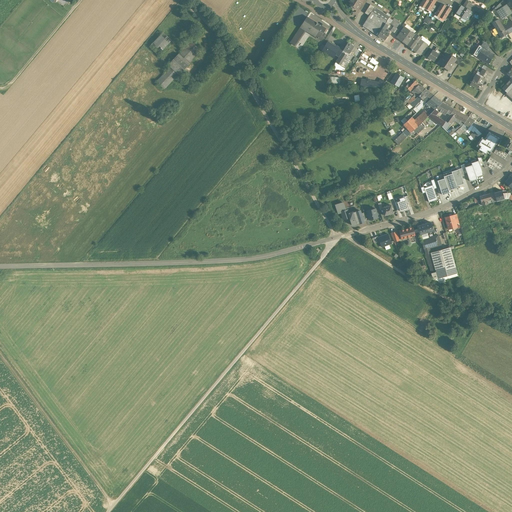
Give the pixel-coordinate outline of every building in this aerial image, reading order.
[(355,0),(355,2),(352,0),(350,0),(349,2),(351,3),(349,5),(357,10),(363,0),(355,0)] [(423,0),(420,5),(425,8),(429,0),(423,0)] [(435,0),(429,0),(425,8),(430,11),(436,0),(435,0)] [(468,2),(465,8),(471,12),(474,6),(468,2)] [(435,14),(440,17),(446,7),(441,4),(439,8),(435,14)] [(511,13),(511,12),(507,4),(503,7),(498,10),(504,18),(503,19),(505,23),(507,25),(511,32),(511,31),(511,22),(508,16),(511,13)] [(370,5),(365,13),(369,16),(372,12),(374,8),(370,5)] [(465,8),(461,6),(457,13),(456,13),(462,17),(463,16),(464,16),(468,18),(472,12),(471,12),(465,8)] [(451,9),(446,7),(440,17),(445,20),(445,19),(448,14),(451,9)] [(496,7),(491,12),(487,15),(491,21),(500,16),(502,20),(503,19),(504,18),(498,10),(496,7)] [(389,17),(374,8),(372,12),(387,21),(389,17)] [(372,12),(369,16),(362,26),(378,36),(382,29),(382,28),(385,25),(387,21),(372,12)] [(428,16),(424,20),(430,24),(433,20),(428,16)] [(319,25),(307,17),(300,27),(301,27),(305,30),(313,35),(317,30),(316,29),(319,25)] [(501,25),(498,20),(492,23),(501,38),(507,34),(501,25)] [(398,25),(392,21),(390,24),(393,27),(390,31),(393,33),(396,28),(398,25)] [(505,23),(501,25),(507,34),(511,32),(507,25),(505,23)] [(326,29),(319,25),(316,29),(317,30),(313,35),(321,40),(325,34),(323,33),(326,29)] [(401,31),(398,37),(403,41),(410,31),(405,27),(401,31)] [(384,30),(382,29),(378,36),(384,40),(389,34),(384,30)] [(154,42),(163,50),(173,39),(164,31),(154,42)] [(298,31),(290,43),(294,46),(295,44),(302,34),(298,31)] [(410,31),(403,41),(408,45),(415,35),(410,31)] [(415,35),(408,45),(411,47),(412,48),(413,48),(419,39),(420,38),(415,34),(415,35)] [(430,42),(422,36),(420,38),(419,39),(427,45),(430,42)] [(419,39),(413,48),(412,48),(412,49),(413,49),(420,54),(420,55),(427,45),(419,39)] [(191,42),(179,54),(188,63),(200,50),(191,42)] [(335,47),(327,42),(322,51),(330,56),(331,55),(334,57),(335,55),(339,57),(343,50),(344,48),(340,46),(339,48),(336,46),(335,47)] [(300,48),(295,44),(294,46),(290,43),(286,48),(295,55),(300,48)] [(354,46),(348,43),(344,48),(343,50),(349,54),(349,53),(354,46)] [(486,50),(482,47),(482,48),(476,56),(488,64),(494,55),(486,50)] [(349,54),(343,50),(339,57),(332,68),(344,70),(353,55),(349,53),(349,54)] [(432,50),(427,57),(428,58),(431,59),(434,62),(439,54),(435,52),(432,50)] [(455,59),(447,53),(440,64),(449,70),(454,62),(455,59)] [(179,54),(178,54),(172,61),(168,65),(170,67),(178,74),(179,75),(189,64),(188,63),(179,54)] [(462,60),(457,57),(455,59),(454,62),(459,65),(462,60)] [(170,67),(157,82),(164,89),(178,74),(170,67)] [(511,67),(506,74),(511,78),(502,88),(507,93),(511,88),(511,67)] [(488,72),(483,69),(479,74),(484,77),(488,72)] [(391,83),(398,87),(403,79),(396,74),(391,83)] [(484,80),(476,75),(470,84),(477,89),(479,86),(480,86),(484,80)] [(331,77),(330,84),(339,85),(340,78),(331,77)] [(381,79),(379,83),(369,81),(369,80),(367,79),(366,81),(361,80),(360,87),(382,87),(385,82),(381,79)] [(412,84),(409,82),(406,86),(410,90),(411,92),(419,84),(415,81),(412,84)] [(425,89),(419,84),(411,92),(415,95),(416,94),(419,96),(425,90),(425,89)] [(415,95),(411,92),(410,90),(410,92),(410,93),(408,94),(409,95),(405,98),(405,97),(404,98),(404,99),(399,104),(395,108),(398,111),(413,97),(415,95)] [(425,90),(419,96),(421,98),(423,99),(430,93),(425,90)] [(430,93),(423,99),(427,103),(434,96),(430,93)] [(415,99),(414,100),(409,103),(414,108),(421,102),(419,99),(421,98),(419,96),(415,99)] [(442,103),(434,96),(427,103),(432,107),(435,110),(436,109),(442,103)] [(450,107),(442,103),(436,109),(439,111),(445,115),(447,112),(448,111),(450,107)] [(432,107),(426,112),(429,116),(432,113),(435,110),(432,107)] [(469,117),(454,109),(450,114),(455,117),(456,118),(465,122),(469,117)] [(426,112),(425,111),(413,122),(417,127),(422,122),(424,120),(428,117),(429,116),(426,112)] [(435,115),(432,113),(429,116),(428,117),(430,118),(442,127),(445,122),(442,120),(435,115)] [(450,114),(445,121),(446,121),(450,124),(455,118),(455,117),(450,114)] [(473,120),(469,117),(465,122),(464,124),(464,123),(460,128),(456,131),(458,134),(463,130),(466,131),(467,129),(469,130),(473,125),(474,126),(477,123),(473,120)] [(413,122),(410,119),(404,125),(408,129),(411,132),(417,127),(413,122)] [(450,124),(446,121),(445,121),(445,122),(442,127),(446,131),(450,124)] [(473,133),(470,135),(474,140),(478,136),(475,132),(477,130),(474,126),(471,131),(473,133)] [(408,129),(395,141),(398,145),(411,132),(408,129)] [(499,138),(489,132),(485,139),(482,137),(478,144),(481,146),(479,149),(486,154),(488,150),(491,152),(499,138)] [(472,165),(476,177),(483,175),(480,166),(478,161),(472,163),(472,165)] [(472,165),(465,167),(467,173),(470,182),(477,179),(476,177),(472,165)] [(452,174),(456,186),(464,184),(461,177),(459,169),(452,172),(452,174)] [(445,178),(449,191),(457,188),(456,186),(452,174),(444,176),(445,178)] [(445,178),(437,181),(440,188),(442,195),(449,193),(449,191),(445,178)] [(426,193),(429,203),(437,200),(434,189),(432,185),(424,188),(426,193)] [(502,191),(494,193),(496,202),(504,199),(502,192),(502,191)] [(486,195),(480,196),(482,204),(482,206),(496,202),(494,193),(489,194),(489,195),(486,195)] [(400,210),(400,212),(409,209),(405,197),(399,199),(400,203),(398,204),(400,210)] [(341,213),(346,211),(343,203),(336,205),(338,213),(341,213)] [(391,205),(382,208),(384,216),(393,214),(391,205)] [(375,209),(367,211),(369,220),(377,218),(375,209)] [(343,219),(350,217),(348,213),(347,210),(346,211),(341,213),(343,219)] [(352,226),(364,222),(361,214),(360,211),(353,213),(352,212),(348,213),(350,217),(352,226)] [(453,215),(445,218),(448,228),(451,227),(452,228),(457,227),(456,224),(453,215)] [(430,222),(417,226),(418,229),(419,232),(420,235),(427,233),(433,231),(430,222)] [(412,228),(400,231),(402,239),(408,237),(414,235),(414,233),(413,230),(412,228)] [(397,232),(391,234),(394,242),(399,240),(397,232)] [(388,234),(378,238),(379,242),(382,247),(391,244),(388,234)] [(428,238),(421,240),(424,250),(429,248),(441,245),(438,235),(428,238)] [(431,253),(426,255),(433,280),(436,281),(458,275),(451,249),(450,247),(431,253)]
